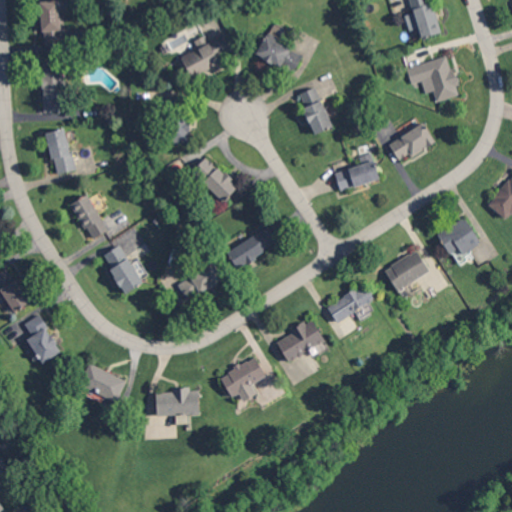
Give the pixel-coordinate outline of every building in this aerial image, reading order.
[(442,31),(431,0),(424,0),(421,1),(420,0),(410,0),(422,38),(442,31)] [(43,43),(62,43),(61,1),(42,1),(43,43)] [(209,41),(206,35),(194,40),(198,49),(182,55),(190,76),(221,64),(219,57),(231,52),(224,35),(209,41)] [(266,35),(256,53),(294,74),(304,56),(266,35)] [(407,66),(411,83),(422,81),(425,93),(434,91),(436,100),(459,95),(449,56),(407,66)] [(63,112),(62,67),(43,67),(44,112),(63,112)] [(315,134),(334,127),(319,86),(299,93),(315,134)] [(193,121),(175,122),(176,142),(189,141),(189,132),(193,132),(193,121)] [(389,143),(399,159),(408,153),(411,157),(437,141),(425,121),(389,143)] [(67,127),(48,131),(56,174),(75,170),(67,127)] [(362,165),(335,171),(340,190),(381,180),(374,152),(359,156),(362,165)] [(239,187),(208,156),(193,170),(223,202),(239,187)] [(509,219),(511,216),(511,177),(490,201),(509,219)] [(107,232),(91,194),(74,201),(89,239),(107,232)] [(464,254),(483,240),(463,214),(437,235),(451,253),(458,247),(464,254)] [(237,267),(279,243),(270,226),(227,251),(237,267)] [(103,254),(126,292),(143,282),(121,244),(103,254)] [(224,279),(213,261),(178,281),(188,300),(224,279)] [(0,272),(0,290),(13,311),(30,302),(9,267),(0,272)] [(327,306),(338,322),(355,311),(360,318),(374,309),(369,302),(374,298),(363,282),(327,306)] [(44,363),(63,350),(39,314),(25,323),(33,335),(28,339),(44,363)] [(277,339),(289,361),(315,347),(318,352),(328,346),(314,319),(277,339)] [(232,397),(239,393),(244,401),(257,394),(252,384),(267,375),(256,356),(220,375),(232,397)] [(128,380),(93,364),(82,388),(117,404),(128,380)] [(157,415),(180,414),(181,421),(192,420),(191,415),(202,414),(201,388),(156,390),(157,415)]
